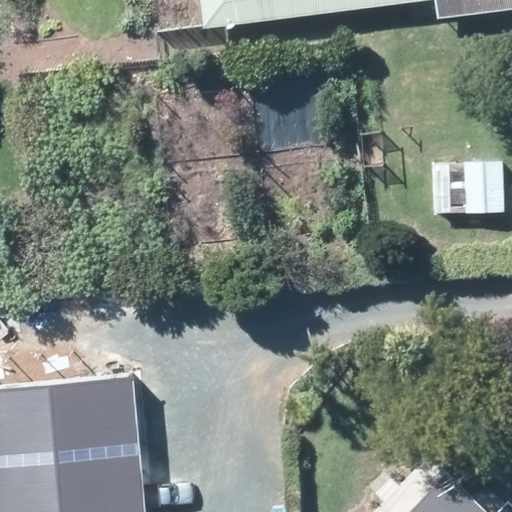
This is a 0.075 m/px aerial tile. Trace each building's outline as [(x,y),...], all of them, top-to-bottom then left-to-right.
[(511,0),(200,0),(204,30),(436,0),(438,19),(511,8),(511,0)] [(165,165),(250,159),(245,89),(160,95),(165,165)] [(511,158),(430,156),(428,208),(511,209),(511,158)] [(250,159),(165,165),(170,239),(255,233),(250,159)] [(145,511),(129,378),(0,394),(0,511),(145,511)] [(479,511),(448,481),(417,511),(479,511)]
